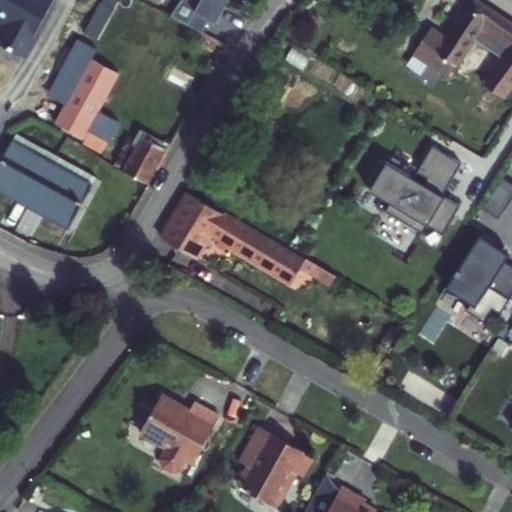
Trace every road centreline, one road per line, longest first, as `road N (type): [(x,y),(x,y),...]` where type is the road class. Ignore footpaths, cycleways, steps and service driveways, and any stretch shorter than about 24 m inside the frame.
road 1 (residential): [(133,315),(155,302),(197,305),(511,482)]
road 2 (residential): [(112,269),(141,237),(283,0)]
road 3 (residential): [(133,315),(0,493)]
